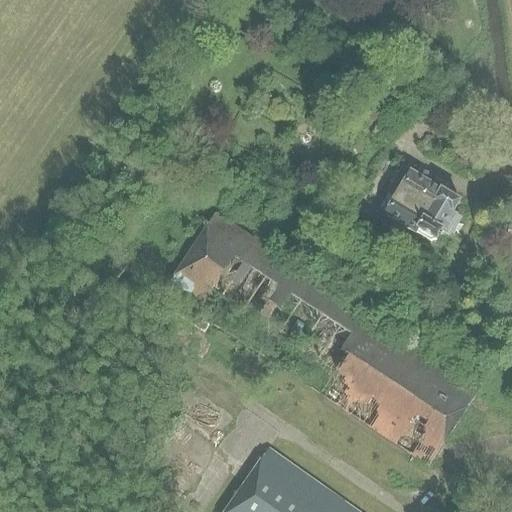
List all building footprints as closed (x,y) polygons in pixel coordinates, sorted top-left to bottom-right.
[(375,102),(363,114),(374,126),(386,114),(375,102)] [(380,124),(373,136),(393,147),(400,136),(380,124)] [(402,169),(388,193),(381,189),(370,207),(371,207),(368,213),(374,217),(378,211),(385,215),(384,216),(427,242),(435,241),(441,230),(449,235),(459,218),(451,214),(458,202),(441,192),(446,184),(436,178),(431,186),(402,169)] [(206,176),(201,184),(222,198),(228,190),(206,176)] [(429,470),(481,392),(377,323),(371,324),(351,311),(350,305),(215,216),(164,293),(429,470)] [(103,279),(114,287),(129,266),(118,258),(103,279)] [(354,511),(280,458),(287,449),(279,443),(272,452),(268,449),(222,511),(354,511)]
